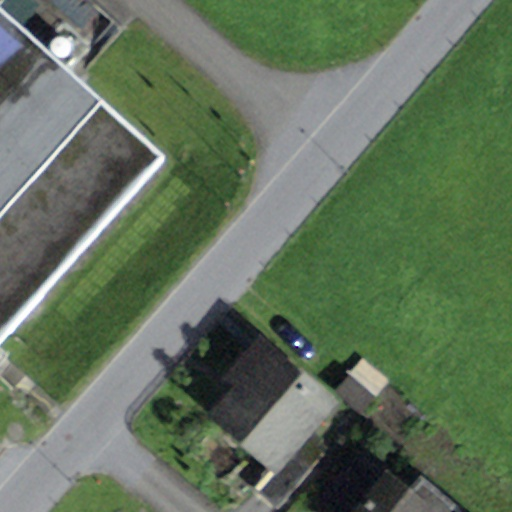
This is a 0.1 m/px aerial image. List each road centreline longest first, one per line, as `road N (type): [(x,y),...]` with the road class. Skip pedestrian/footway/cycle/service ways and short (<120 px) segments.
road 1 (residential): [(85,427),(455,0)]
road 2 (residential): [(85,427),(187,511)]
